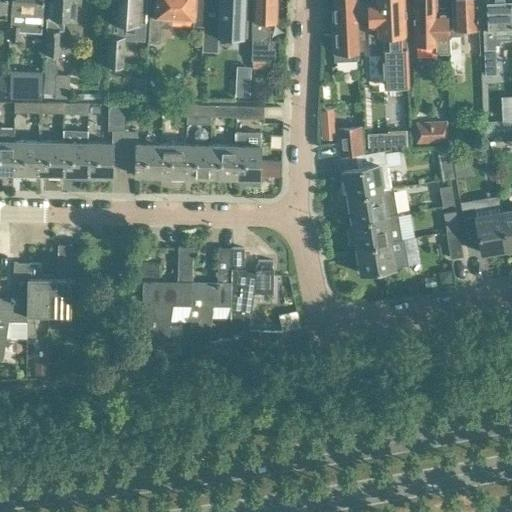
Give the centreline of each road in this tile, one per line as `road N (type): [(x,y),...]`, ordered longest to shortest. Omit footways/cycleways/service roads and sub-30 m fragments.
road 1 (tertiary): [(511,422),(201,474),(0,497)]
road 2 (residential): [(296,223),(277,216),(0,210)]
road 3 (residential): [(296,223),(329,321),(511,296)]
road 4 (tertiary): [(238,511),(511,465)]
road 5 (residential): [(296,223),(307,0)]
